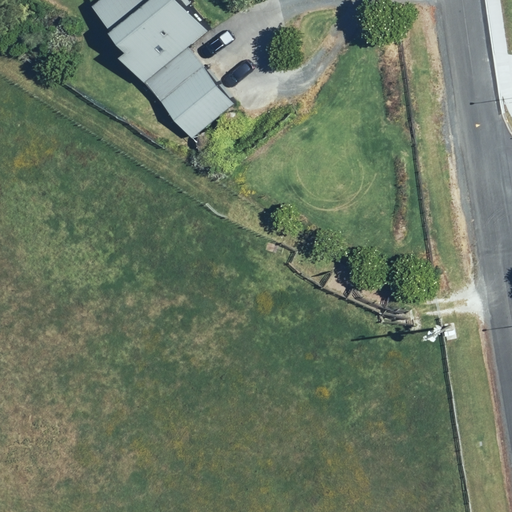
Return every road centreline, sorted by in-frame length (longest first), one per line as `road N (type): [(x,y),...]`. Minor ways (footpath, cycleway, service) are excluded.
road 1 (residential): [(486,177),(457,0)]
road 2 (residential): [(511,340),(486,177)]
